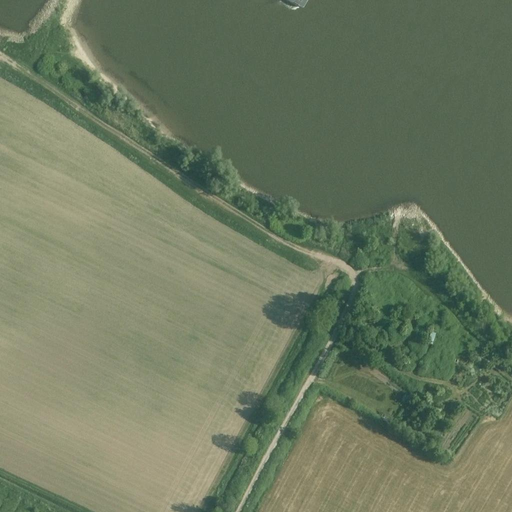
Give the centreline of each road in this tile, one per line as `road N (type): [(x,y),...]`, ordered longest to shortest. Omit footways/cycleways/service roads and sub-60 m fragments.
road 1 (track): [(347,270),(273,238),(0,58)]
road 2 (track): [(236,511),(352,292),(347,270)]
